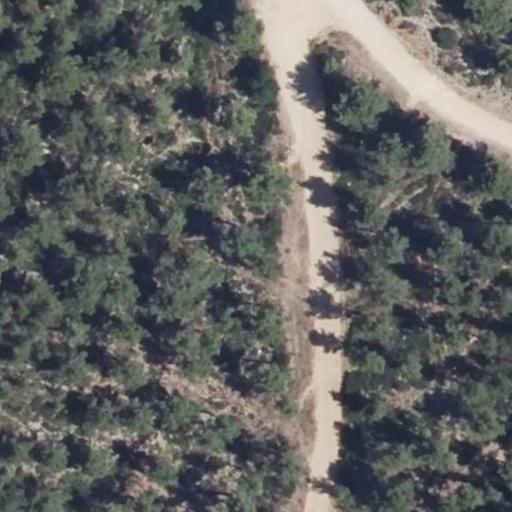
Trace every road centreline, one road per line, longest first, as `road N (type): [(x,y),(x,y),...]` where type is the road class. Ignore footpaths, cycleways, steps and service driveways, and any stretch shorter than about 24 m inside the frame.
road 1 (track): [(296,0),(326,346),(324,454),(312,511)]
road 2 (track): [(511,128),(440,96),(345,0)]
